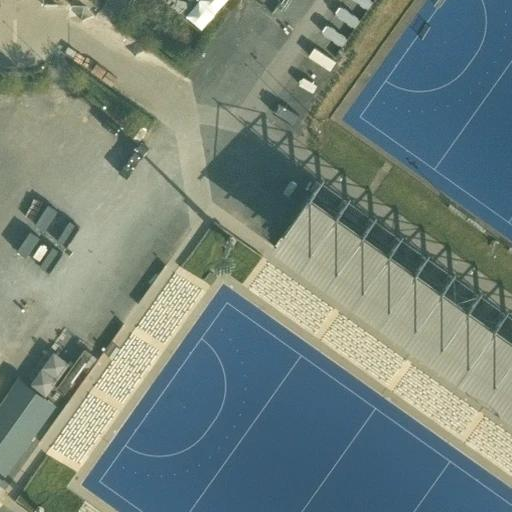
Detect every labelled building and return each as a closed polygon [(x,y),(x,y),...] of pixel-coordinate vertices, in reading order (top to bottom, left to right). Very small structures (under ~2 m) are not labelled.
[(205,54),(182,89),(198,99),(221,65),(205,54)] [(264,248),(236,288),(511,484),(511,313),(317,174),(264,248)] [(180,267),(46,454),(76,475),(210,288),(180,267)] [(0,339),(0,340),(18,315),(21,318),(36,297),(21,287),(0,316),(0,339)] [(17,388),(0,411),(0,477),(48,410),(17,388)]
